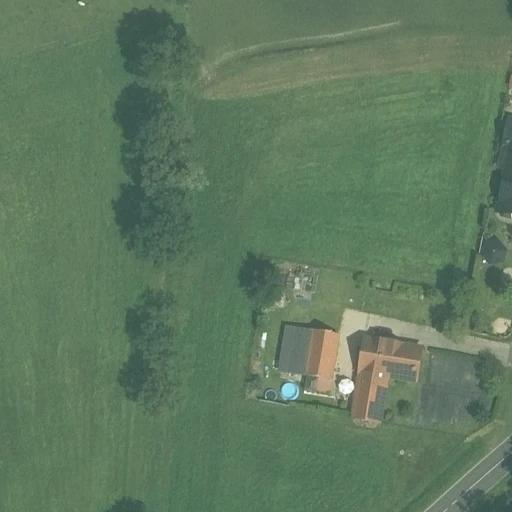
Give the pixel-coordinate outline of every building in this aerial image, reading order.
[(511,143),(506,142),(502,168),(511,170),(511,143)] [(511,170),(502,168),(501,170),(508,171),(499,213),(501,213),(504,218),(511,219),(511,170)] [(314,332),(289,327),(282,373),(307,377),(312,344),(314,332)] [(340,336),(314,332),(312,344),(338,348),(340,336)] [(384,343),(367,340),(361,373),(362,373),(379,376),(384,343)] [(423,350),(384,343),(379,376),(362,373),(359,390),(386,395),(389,378),(417,383),(423,350)] [(338,348),(312,344),(307,377),(333,381),(338,348)] [(386,395),(359,390),(354,419),(381,424),(386,395)]
